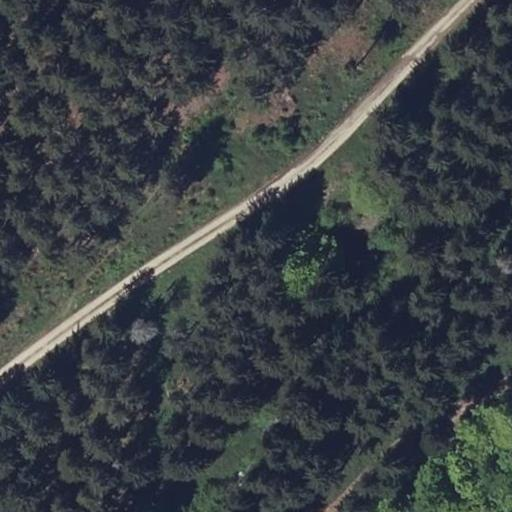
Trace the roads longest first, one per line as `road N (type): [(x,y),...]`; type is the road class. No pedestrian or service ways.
road 1 (track): [(466,0),(303,168),(52,342),(55,301),(138,222),(252,89),(305,0)]
road 2 (track): [(320,511),(345,479),(511,370)]
